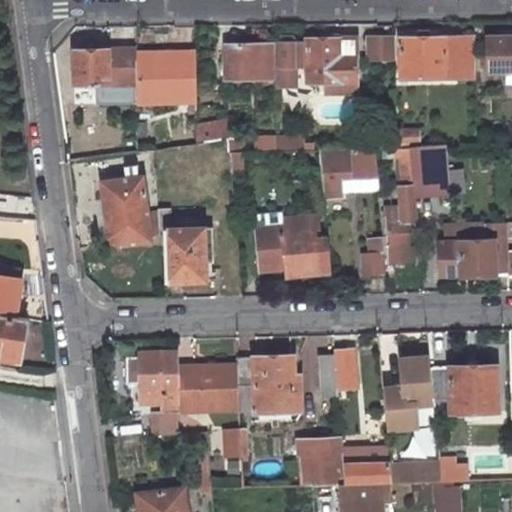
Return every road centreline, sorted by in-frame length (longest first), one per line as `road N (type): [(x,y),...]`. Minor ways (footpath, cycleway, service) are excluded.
road 1 (residential): [(511,1),(34,10)]
road 2 (residential): [(74,323),(511,311)]
road 3 (residential): [(34,10),(74,323)]
road 4 (residential): [(74,323),(98,511)]
